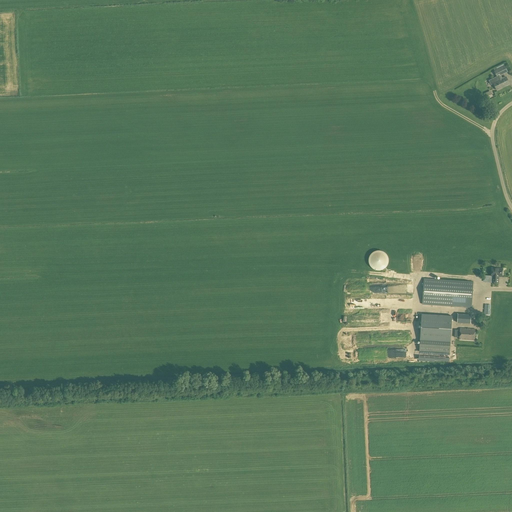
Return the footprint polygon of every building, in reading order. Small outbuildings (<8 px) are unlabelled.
[(494,71),(497,77),(489,81),(491,85),(493,84),(497,91),(510,84),(506,77),(502,79),(500,76),(508,72),(504,66),(494,71)] [(487,99),(493,97),(490,91),(485,93),(487,99)] [(388,263),(388,262),(388,261),(388,260),(388,258),(388,257),(387,256),(386,255),(386,254),(384,253),(383,252),(382,251),(380,251),(379,251),(378,251),(376,251),(375,251),(373,252),(372,253),(371,254),(370,255),(370,256),(369,258),(369,259),(369,261),(369,262),(369,263),(369,265),(370,266),(371,267),(372,268),(373,269),(374,270),(375,270),(377,270),(378,271),(380,270),(381,270),(382,270),(384,269),(385,268),(386,267),(387,266),(387,265),(388,264),(388,263)] [(502,277),(503,269),(492,268),(491,276),(493,276),(492,283),(499,283),(499,277),(502,277)] [(471,308),(473,282),(424,278),(422,305),(471,308)] [(449,355),(450,342),(452,316),(422,314),(419,353),(449,355)] [(470,324),(471,315),(458,314),(457,323),(470,324)] [(474,340),(475,329),(460,328),(460,330),(455,330),(454,337),(459,338),(459,339),(474,340)]
